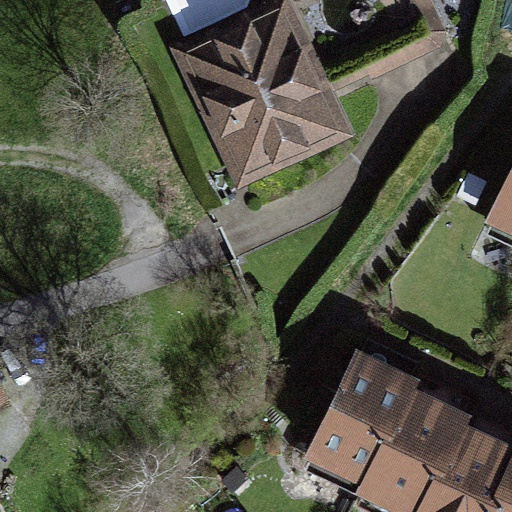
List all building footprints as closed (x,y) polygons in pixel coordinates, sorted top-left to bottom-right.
[(292,0),(275,0),(173,48),(239,188),(356,134),(292,0)] [(511,227),(511,162),(487,215),(511,227)] [(311,451),(370,483),(431,371),(372,339),(311,451)] [(370,483),(423,511),(430,511),(489,403),(431,371),(370,483)] [(430,511),(505,511),(511,501),(511,414),(489,403),(430,511)]
